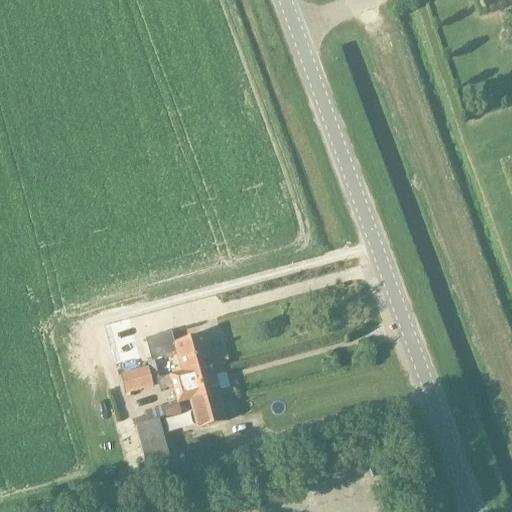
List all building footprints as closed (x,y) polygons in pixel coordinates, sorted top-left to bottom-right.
[(141,332),(114,338),(116,350),(107,352),(111,366),(147,358),(141,332)] [(203,337),(173,345),(172,345),(169,333),(144,340),(150,363),(175,356),(180,373),(210,365),(203,337)] [(180,374),(155,380),(158,391),(171,387),(176,405),(188,401),(218,393),(210,365),(180,373),(180,374)] [(142,368),(114,375),(119,395),(147,388),(142,368)] [(188,401),(196,430),(226,422),(218,393),(188,401)] [(172,404),(158,408),(162,420),(175,416),(172,404)] [(144,465),(168,458),(157,420),(133,427),(144,465)]
